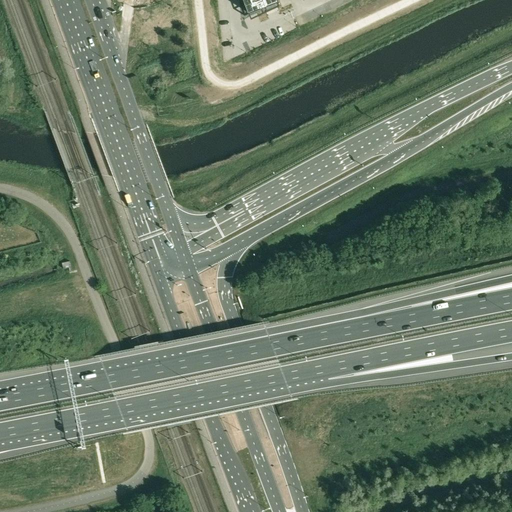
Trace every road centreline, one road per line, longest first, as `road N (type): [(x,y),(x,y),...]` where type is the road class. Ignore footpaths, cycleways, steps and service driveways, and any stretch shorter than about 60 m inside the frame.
road 1 (unclassified): [(26,511),(133,482),(148,459),(149,439),(67,228),(41,203),(0,188)]
road 2 (motorway): [(0,433),(319,370)]
road 3 (motorway): [(301,511),(225,297),(229,261),(257,233)]
road 4 (primary): [(57,0),(152,266)]
road 5 (motorway): [(264,346),(0,399)]
road 6 (primary): [(152,266),(249,511)]
road 7 (primary): [(279,511),(188,268)]
road 8 (motorway): [(511,278),(311,326),(264,346)]
road 9 (primary): [(178,240),(90,0)]
road 10 (motorway): [(511,299),(264,346)]
road 11 (motorway): [(386,134),(178,240)]
road 12 (motorway): [(319,370),(511,333)]
road 13 (motorway): [(319,370),(412,371),(511,357)]
road 14 (motorway): [(257,233),(405,151)]
road 15 (motorway): [(511,67),(386,134)]
road 16 (motorway): [(405,151),(511,86)]
